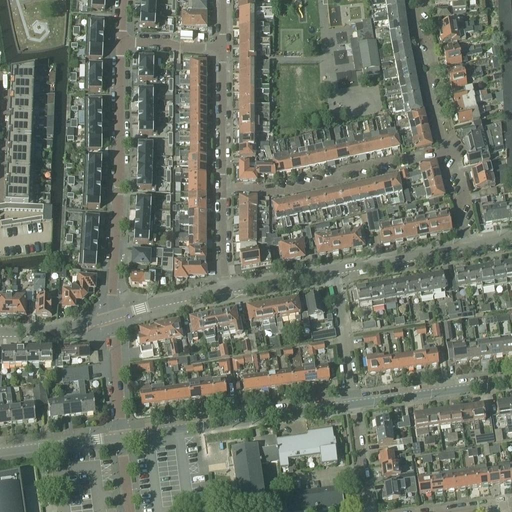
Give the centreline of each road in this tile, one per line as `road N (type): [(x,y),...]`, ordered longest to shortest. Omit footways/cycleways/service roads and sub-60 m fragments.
road 1 (residential): [(112,318),(121,44)]
road 2 (tertiary): [(123,437),(352,404)]
road 3 (residential): [(222,187),(267,194),(442,153)]
road 4 (residential): [(442,153),(425,83),(435,66),(413,20),(421,0)]
road 5 (tertiary): [(352,404),(511,382)]
road 6 (residential): [(222,187),(221,47)]
road 7 (residential): [(352,404),(335,270)]
road 8 (tertiary): [(467,248),(335,270)]
road 9 (tertiary): [(0,452),(123,437)]
